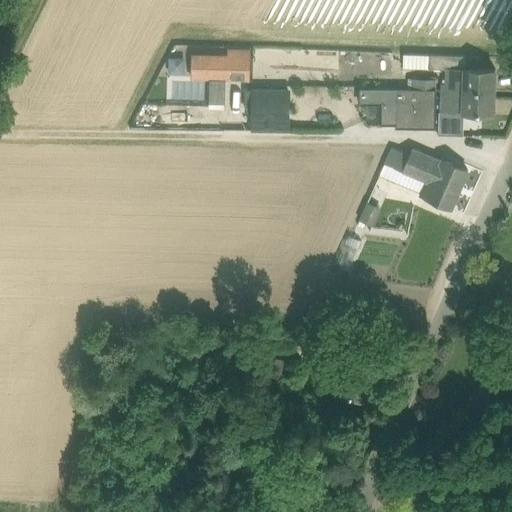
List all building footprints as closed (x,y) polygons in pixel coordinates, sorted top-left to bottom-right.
[(192,53),(191,79),(251,80),(251,49),(228,48),(228,53),(192,53)] [(496,68),(468,67),(469,53),(431,52),(431,66),(449,67),(449,81),(445,80),(444,88),(495,85),(496,68)] [(186,74),(186,56),(171,56),(170,73),(186,74)] [(409,79),(409,90),(436,90),(436,80),(409,79)] [(444,88),(444,93),(444,111),(494,112),(495,85),(444,88)] [(253,87),(253,130),(291,130),(291,87),(253,87)] [(398,90),(398,87),(361,87),(361,97),(398,98),(398,126),(430,126),(430,115),(435,115),(436,90),(409,90),(398,90)] [(419,190),(419,192),(452,207),(469,169),(443,158),(442,159),(413,147),(410,153),(393,146),(381,174),(419,190)] [(375,223),(381,206),(368,201),(362,218),(375,223)] [(388,355),(353,339),(349,350),(325,340),(315,365),(339,374),(334,385),(368,400),(388,355)] [(281,399),(287,359),(266,356),(260,396),(281,399)]
